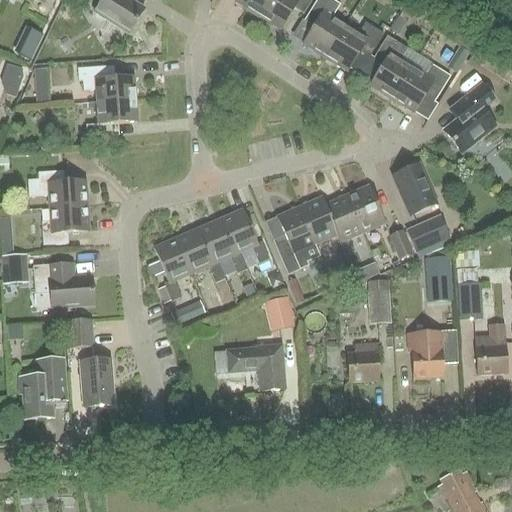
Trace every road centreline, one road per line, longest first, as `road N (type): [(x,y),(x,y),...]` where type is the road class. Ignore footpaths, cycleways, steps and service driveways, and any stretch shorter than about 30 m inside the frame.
road 1 (residential): [(511,434),(159,450)]
road 2 (residential): [(159,450),(125,224),(139,205),(206,184)]
road 3 (residential): [(348,113),(233,37),(211,36),(196,57),(206,184)]
road 4 (residential): [(206,184),(340,154),(355,139),(348,113)]
road 5 (residential): [(159,450),(0,462)]
